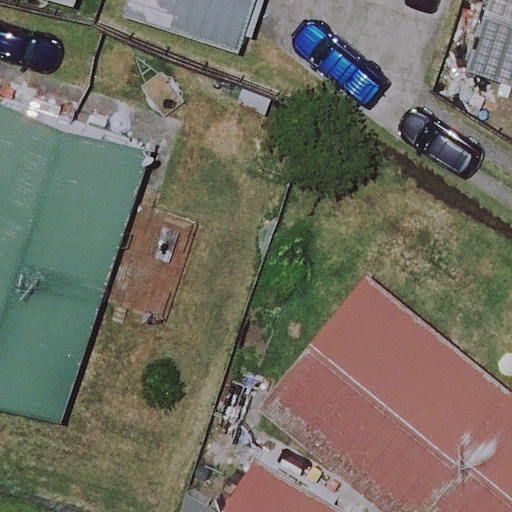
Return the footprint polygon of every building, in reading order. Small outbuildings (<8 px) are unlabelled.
[(273,0),(118,0),(117,3),(260,46),(273,0)] [(511,0),(502,0),(482,55),(511,66),(511,0)] [(162,143),(0,89),(0,387),(72,412),(162,143)] [(511,511),(511,362),(377,254),(260,400),(399,511),(511,511)] [(367,511),(265,448),(225,511),(367,511)]
